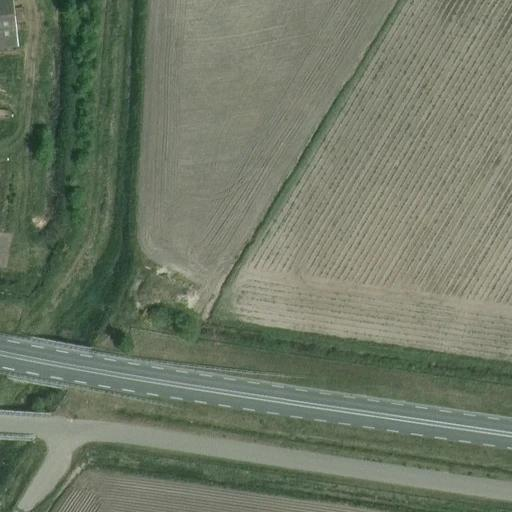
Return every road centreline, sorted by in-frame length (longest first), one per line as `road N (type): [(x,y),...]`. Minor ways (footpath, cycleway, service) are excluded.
road 1 (secondary): [(0,352),(511,434)]
road 2 (unclassified): [(74,428),(511,491)]
